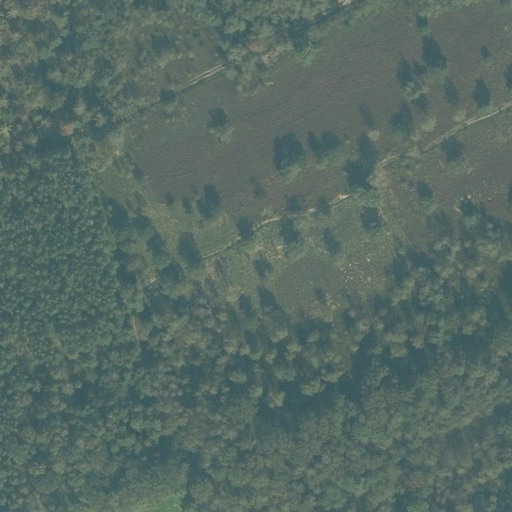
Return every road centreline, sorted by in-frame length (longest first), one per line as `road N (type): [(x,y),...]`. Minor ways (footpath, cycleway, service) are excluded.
road 1 (track): [(57,146),(354,0)]
road 2 (track): [(19,0),(57,146),(0,162)]
